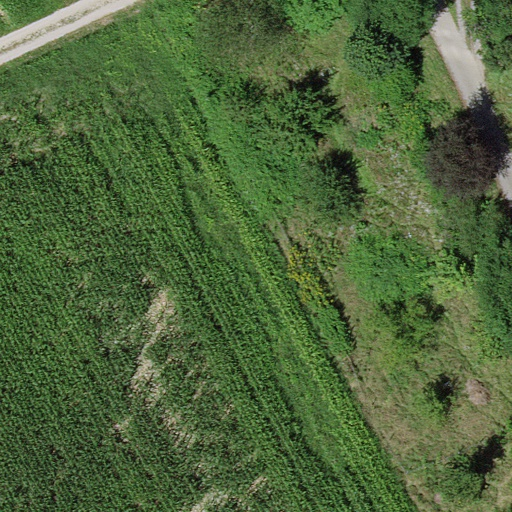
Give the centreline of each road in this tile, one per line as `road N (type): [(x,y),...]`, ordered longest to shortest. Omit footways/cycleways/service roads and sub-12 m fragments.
road 1 (track): [(425,0),(511,197)]
road 2 (track): [(0,50),(118,0)]
